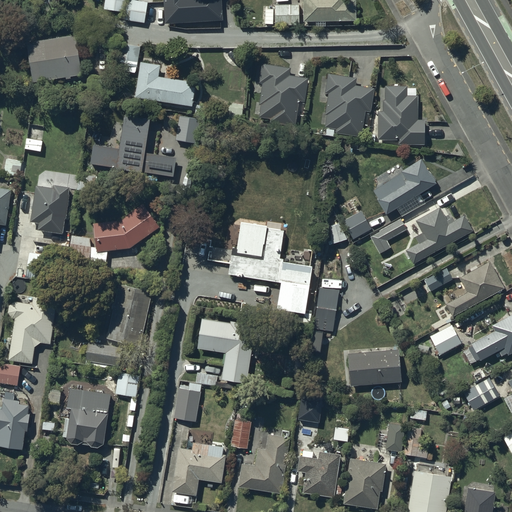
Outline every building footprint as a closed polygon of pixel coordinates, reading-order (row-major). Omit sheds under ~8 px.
[(104,0),(103,7),(121,10),(122,0),(104,0)] [(146,1),(137,0),(127,0),(125,18),(143,21),(146,1)] [(164,0),(166,22),(221,18),(220,0),(164,0)] [(344,0),(304,0),(305,20),(355,19),(355,0),(344,0)] [(298,4),(274,4),(275,22),(298,22),(298,4)] [(75,30),(26,37),(31,76),(65,71),(65,73),(69,72),(69,71),(80,69),(75,30)] [(135,71),(139,45),(119,42),(115,69),(135,71)] [(287,70),(288,63),(262,59),(259,76),(262,77),(259,98),(261,98),(259,109),(272,111),(271,114),(293,118),(297,93),(302,94),(305,73),(287,70)] [(159,66),(142,63),(136,94),(191,104),(194,82),(157,75),(159,66)] [(352,81),(354,74),(328,70),(325,87),(328,88),(325,109),(327,109),(325,120),(338,122),(337,125),(359,129),(363,104),(368,105),(371,84),(352,81)] [(108,77),(92,75),(89,96),(105,99),(108,77)] [(405,91),(405,82),(385,82),(385,97),(383,97),(383,106),(378,106),(378,134),(398,134),(398,140),(423,140),(423,115),(415,115),(415,91),(405,91)] [(242,105),(228,102),(226,115),(241,117),(242,105)] [(149,118),(125,114),(119,148),(93,144),(90,162),(172,175),(175,156),(144,151),(149,118)] [(179,115),(175,138),(194,141),(198,119),(179,115)] [(41,150),(43,140),(26,138),(25,147),(41,150)] [(434,178),(419,154),(402,164),(408,174),(376,194),(385,208),(434,178)] [(20,160),(6,158),(4,171),(17,173),(20,160)] [(78,173),(77,189),(101,189),(101,173),(78,173)] [(66,182),(54,181),(54,184),(36,181),(32,213),(39,214),(38,222),(60,225),(66,182)] [(142,198),(119,215),(93,219),(96,244),(129,240),(157,217),(142,198)] [(445,216),(438,203),(416,215),(422,227),(415,230),(420,238),(407,245),(412,255),(470,224),(462,210),(452,215),(451,213),(445,216)] [(360,206),(344,216),(354,233),(370,224),(360,206)] [(405,228),(401,220),(370,235),(379,253),(391,247),(386,238),(405,228)] [(282,229),(240,222),(236,248),(232,247),(229,270),(282,279),(277,306),(304,310),(311,264),(278,259),(282,229)] [(347,238),(338,223),(330,226),(332,243),(347,238)] [(68,250),(69,235),(63,235),(63,237),(58,236),(58,239),(51,238),(50,247),(68,250)] [(90,238),(71,235),(68,253),(88,256),(90,238)] [(59,257),(30,252),(26,273),(56,278),(59,257)] [(502,286),(490,262),(461,277),(468,291),(447,303),(453,313),(502,286)] [(452,278),(446,268),(425,279),(430,289),(452,278)] [(149,289),(118,282),(106,335),(137,342),(149,289)] [(338,288),(318,285),(309,346),(319,348),(322,328),(332,330),(338,288)] [(53,303),(35,300),(34,305),(13,301),(10,304),(8,310),(11,315),(15,315),(8,357),(30,361),(34,339),(47,341),(53,303)] [(511,349),(511,314),(493,324),(496,329),(471,342),(480,359),(504,346),(508,352),(511,349)] [(254,325),(202,317),(198,345),(226,350),(222,376),(246,379),(254,325)] [(461,341),(452,324),(430,336),(439,353),(461,341)] [(118,346),(88,341),(85,356),(115,362),(118,346)] [(400,377),(397,347),(348,350),(351,381),(400,377)] [(19,365),(0,362),(0,379),(17,382),(19,365)] [(136,375),(119,372),(116,392),(133,394),(136,375)] [(197,372),(195,381),(216,384),(217,375),(197,372)] [(496,394),(488,378),(463,391),(471,407),(496,394)] [(100,441),(108,393),(69,388),(67,405),(71,406),(66,436),(100,441)] [(199,391),(179,388),(175,416),(194,419),(199,391)] [(320,400),(302,397),(299,416),(317,419),(320,400)] [(29,402),(4,398),(2,409),(0,408),(0,425),(1,425),(0,428),(0,443),(21,447),(29,402)] [(250,417),(235,415),(230,444),(246,446),(250,417)] [(403,424),(390,422),(386,447),(399,449),(403,424)] [(347,425),(335,423),(333,437),(345,438),(347,425)] [(429,428),(409,424),(404,453),(425,456),(429,428)] [(511,431),(503,437),(511,451),(511,431)] [(286,437),(269,435),(267,449),(257,448),(254,465),(242,464),(239,483),(278,489),(286,437)] [(223,455),(179,448),(172,489),(195,493),(198,475),(220,478),(223,455)] [(339,454),(321,451),(320,459),(299,456),(298,467),(306,469),(303,489),(333,494),(339,454)] [(384,462),(350,457),(344,499),(375,504),(377,487),(380,487),(384,462)] [(443,511),(449,476),(412,470),(406,511),(414,511),(443,511)] [(488,511),(492,491),(468,487),(464,511),(488,511)]
